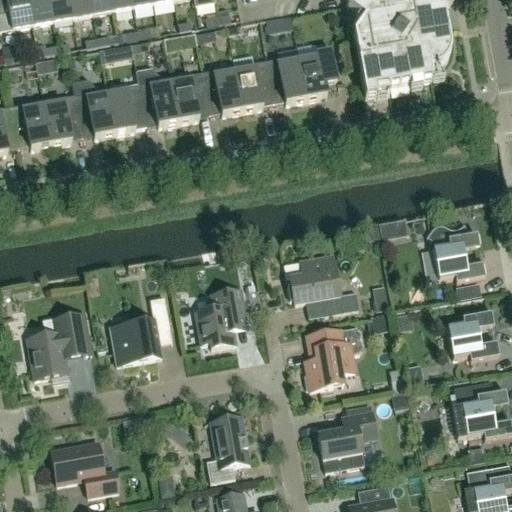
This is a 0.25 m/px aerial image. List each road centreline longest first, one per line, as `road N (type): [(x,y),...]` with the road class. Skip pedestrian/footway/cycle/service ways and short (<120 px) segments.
road 1 (residential): [(0,205),(511,113)]
road 2 (residential): [(2,424),(265,376),(297,511)]
